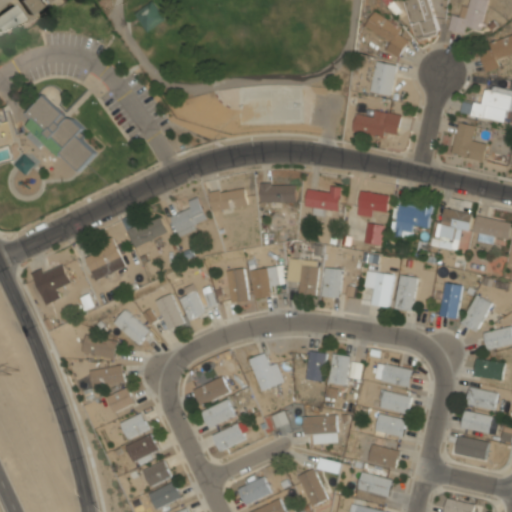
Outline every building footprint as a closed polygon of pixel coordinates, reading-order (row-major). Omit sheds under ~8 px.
[(52,0),(31,16),(20,0),(52,0)] [(154,0),(135,13),(149,33),(167,19),(154,0)] [(405,0),(417,40),(439,34),(429,0),(405,0)] [(465,33),(466,26),(482,29),(487,0),(470,0),(469,6),(462,5),(460,16),(452,14),(449,30),(465,33)] [(0,12),(12,4),(24,21),(0,38),(0,12)] [(366,26),(391,41),(386,50),(399,57),(409,40),(399,34),(402,28),(374,12),(366,26)] [(487,72),(501,67),(498,58),(511,53),(511,34),(490,42),(492,48),(481,52),(487,72)] [(372,92),(393,94),(396,64),(375,61),(372,92)] [(511,100),(511,90),(487,86),(483,104),(463,100),(461,113),(508,122),(511,100)] [(98,153),(82,138),(86,134),(82,130),(84,128),(46,92),(26,114),(31,119),(25,125),(60,157),(62,155),(81,172),(98,153)] [(402,114),(375,110),(374,116),(356,113),(354,131),(385,136),(386,133),(399,135),(402,114)] [(488,143),(473,140),(477,126),(460,122),(452,153),(484,161),(488,143)] [(37,165),(26,153),(14,165),(26,176),(37,165)] [(297,202),(297,184),(261,184),(261,202),(297,202)] [(331,191),(307,189),(305,206),(314,207),(313,214),(329,216),(330,210),(340,211),(342,187),(331,186),(331,191)] [(248,205),(245,187),(210,193),(213,210),(248,205)] [(372,216),(373,210),(387,212),(390,195),(361,191),(357,214),(372,216)] [(178,236),(197,230),(195,223),(207,220),(200,197),(189,200),(192,208),(171,214),(178,236)] [(411,238),(414,225),(427,227),(431,211),(399,204),(393,234),(411,238)] [(473,214),(445,207),(440,224),(435,222),(430,244),(456,251),(461,229),(469,231),(473,214)] [(473,231),(485,234),(483,241),(492,243),(494,236),(509,240),(511,226),(511,222),(478,214),(473,231)] [(169,232),(161,215),(138,226),(133,215),(123,219),(136,247),(169,232)] [(384,225),(367,223),(365,243),(382,245),(384,225)] [(85,255),(95,279),(126,266),(116,242),(85,255)] [(287,283),(298,283),(298,294),(317,294),(318,259),(288,258),(287,283)] [(72,283),(64,264),(44,272),(42,269),(32,273),(42,296),(72,283)] [(272,295),(271,285),(279,284),(276,265),(250,268),(254,298),(272,295)] [(339,297),(342,268),(325,266),(322,295),(339,297)] [(231,302),(248,300),(245,268),(228,270),(231,302)] [(365,286),(372,287),(370,304),(390,306),(393,272),(367,269),(365,286)] [(395,308),(413,310),(416,275),(398,273),(395,308)] [(462,284),(446,281),(439,315),(456,318),(462,284)] [(190,294),(180,298),(190,320),(206,312),(193,284),(187,288),(190,294)] [(156,300),(169,330),(185,323),(171,293),(156,300)] [(476,331),(492,302),(477,293),(461,322),(476,331)] [(141,344),(151,330),(123,310),(114,324),(141,344)] [(511,342),(511,325),(483,331),(487,348),(511,342)] [(82,351),(115,358),(119,341),(86,334),(82,351)] [(324,381),(327,352),(310,349),(306,378),(324,381)] [(278,363),(270,365),(265,353),(249,359),(262,391),(285,381),(278,363)] [(329,382),(346,384),(350,355),(333,353),(329,382)] [(474,376),(503,379),(506,362),(476,358),(474,376)] [(409,386),(413,369),(385,363),(381,379),(409,386)] [(123,365),(90,369),(92,386),(125,382),(123,365)] [(231,392),(224,376),(194,389),(201,405),(231,392)] [(498,391),(470,386),(467,404),(495,409),(498,391)] [(114,412),(135,403),(129,387),(107,396),(114,412)] [(412,397),(384,389),(379,406),(407,413),(412,397)] [(209,427),(236,415),(229,399),(202,411),(209,427)] [(277,427),(289,423),(284,410),(272,415),(277,427)] [(490,433),(493,414),(464,410),(461,428),(490,433)] [(407,419),(378,413),(375,430),(403,436),(407,419)] [(121,421),(127,437),(149,430),(144,414),(121,421)] [(305,434),(314,434),(314,443),(339,442),(338,415),(304,416),(305,434)] [(214,434),(220,450),(247,439),(240,423),(214,434)] [(151,453),(160,449),(152,433),(126,445),(136,466),(153,458),(151,453)] [(491,442),(461,435),(457,453),(487,460),(491,442)] [(396,468),(400,451),(373,444),(368,460),(396,468)] [(150,486),(172,476),(165,460),(143,470),(150,486)] [(299,475),(312,506),(328,499),(315,468),(299,475)] [(356,497),(387,504),(392,479),(361,472),(356,497)] [(246,504),(272,493),(265,477),(239,488),(246,504)] [(156,509),(182,497),(176,481),(149,493),(156,509)] [(250,511),(287,511),(281,498),(250,511)] [(475,511),(477,504),(449,498),(445,511),(475,511)]
